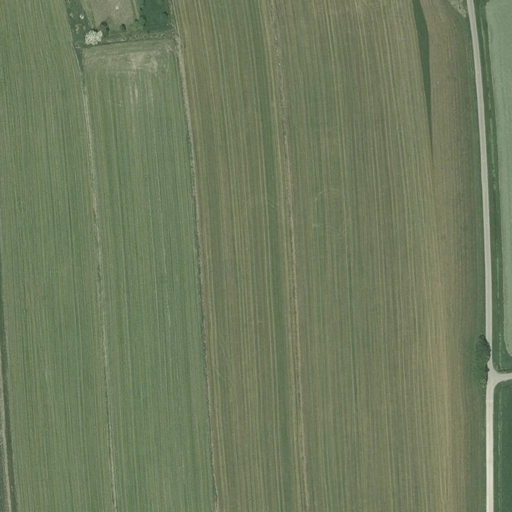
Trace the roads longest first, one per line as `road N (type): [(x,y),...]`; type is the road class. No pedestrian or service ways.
road 1 (unclassified): [(491,383),(470,0)]
road 2 (track): [(489,511),(491,383)]
